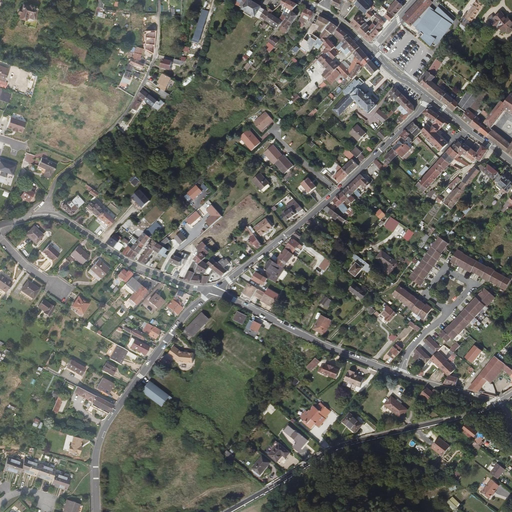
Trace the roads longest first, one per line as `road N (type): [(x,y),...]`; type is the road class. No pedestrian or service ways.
road 1 (unclassified): [(225,511),(341,447),(499,401)]
road 2 (residential): [(430,98),(337,191),(212,292)]
road 3 (residential): [(212,292),(174,327),(100,436),(97,511)]
road 4 (residential): [(212,292),(140,269),(65,219),(44,213),(0,225)]
road 5 (unclassified): [(212,292),(399,375)]
